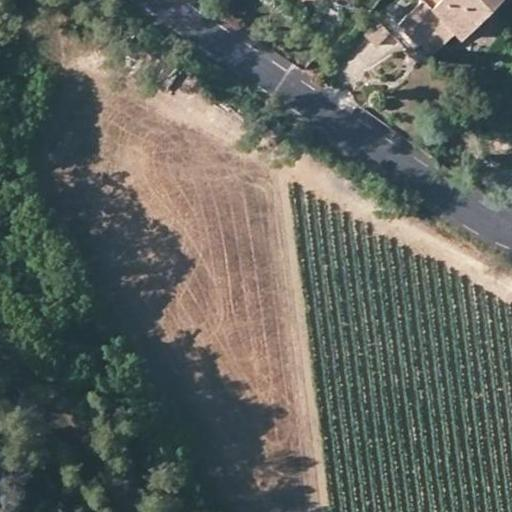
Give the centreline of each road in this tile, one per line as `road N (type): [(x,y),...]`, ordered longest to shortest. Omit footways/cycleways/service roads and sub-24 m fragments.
road 1 (track): [(511,288),(83,46)]
road 2 (residential): [(511,233),(469,212),(157,0)]
